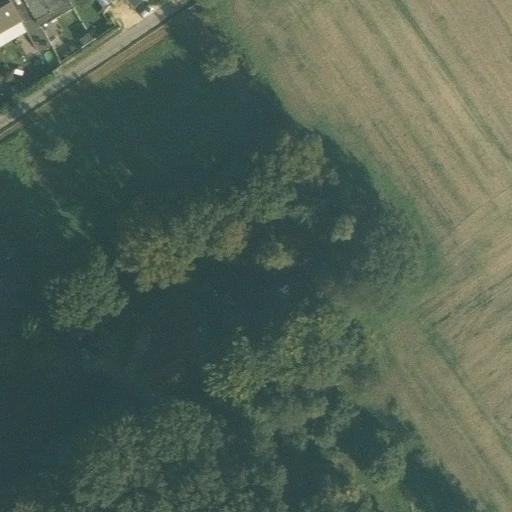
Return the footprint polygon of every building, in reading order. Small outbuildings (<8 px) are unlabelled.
[(0,0),(0,29),(20,18),(9,0),(0,0)] [(25,27),(38,51),(49,44),(40,27),(25,1),(24,0),(9,0),(20,18),(25,27)] [(27,0),(25,1),(40,27),(73,9),(68,0),(27,0)] [(0,41),(25,27),(20,18),(0,29),(0,41)] [(0,282),(26,324),(47,312),(8,249),(0,236),(0,282)] [(146,370),(159,387),(203,355),(188,335),(195,330),(177,305),(151,324),(171,352),(146,370)] [(55,325),(68,345),(89,332),(76,311),(55,325)]
